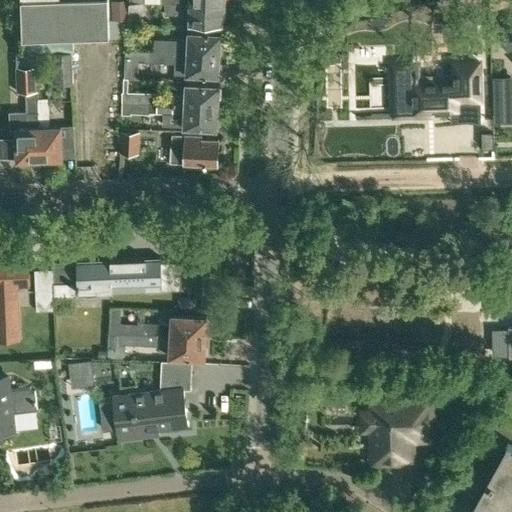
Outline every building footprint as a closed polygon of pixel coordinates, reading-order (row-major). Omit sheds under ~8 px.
[(21,0),(23,37),(74,35),(108,34),(106,0),(21,0)] [(110,0),(111,19),(128,18),(126,0),(110,0)] [(130,1),(129,14),(140,14),(143,10),(145,7),(145,1),(130,1)] [(226,9),(226,4),(166,2),(165,13),(190,14),(190,23),(214,24),(222,23),(222,22),(225,22),(225,11),(226,11),(226,9)] [(511,19),(501,22),(508,47),(511,46),(511,19)] [(160,50),(220,54),(220,46),(223,46),(223,34),(221,34),(221,33),(187,31),(187,39),(153,37),(153,49),(160,50)] [(127,48),(135,48),(136,38),(127,37),(127,48)] [(219,62),(220,54),(160,50),(153,49),(135,48),(127,48),(127,50),(125,49),(124,59),(186,63),(185,73),(219,75),(219,72),(222,71),(222,64),(219,62)] [(72,51),(53,52),(54,83),(73,83),(72,51)] [(395,79),(394,79),(395,114),(395,115),(425,115),(425,109),(435,109),(435,111),(451,111),(450,105),(457,105),(457,100),(480,99),(479,61),(454,62),(454,73),(420,74),(420,81),(416,81),(416,79),(395,79)] [(37,66),(17,66),(18,91),(38,90),(37,66)] [(151,104),(217,107),(218,98),(220,98),(221,88),(218,88),(219,85),(186,83),(185,96),(122,92),(121,102),(132,103),(151,104)] [(28,158),(44,158),(43,145),(38,146),(37,103),(37,98),(37,90),(26,90),(27,112),(12,112),(13,127),(16,127),(17,159),(19,159),(21,160),(26,160),(28,158)] [(37,98),(37,103),(38,146),(43,145),(44,158),(51,157),(54,159),(59,159),(60,157),(62,157),(61,125),(49,126),(48,97),(37,98)] [(131,115),(132,103),(121,102),(121,114),(131,115)] [(150,112),(156,112),(184,114),(183,126),(208,127),(216,128),(216,125),(219,125),(219,115),(217,114),(217,107),(151,104),(150,112)] [(121,132),(120,152),(138,152),(139,132),(121,132)] [(493,148),(493,133),(482,133),(482,148),(493,148)] [(173,134),(171,162),(217,164),(218,139),(210,139),(201,138),(201,136),(173,134)] [(244,225),(244,236),(253,236),(254,225),(244,225)] [(101,285),(109,285),(145,284),(145,290),(180,289),(179,262),(160,262),(160,257),(76,259),(77,283),(75,283),(76,293),(94,293),(94,291),(101,291),(101,285)] [(15,285),(29,285),(28,260),(0,261),(0,340),(18,339),(15,285)] [(179,310),(193,310),(193,298),(179,299),(179,310)] [(144,333),(206,337),(206,329),(208,327),(209,322),(207,319),(207,316),(195,316),(171,314),(171,325),(148,323),(142,323),(142,333),(144,333)] [(205,345),(206,337),(144,333),(142,333),(121,331),(120,343),(170,346),(170,356),(204,358),(205,355),(207,353),(207,348),(205,345)] [(71,379),(94,376),(92,359),(69,362),(71,379)] [(159,428),(173,426),(189,424),(184,390),(191,389),(191,388),(192,362),(180,362),(161,362),(159,388),(112,394),(118,439),(160,434),(159,428)] [(0,432),(14,431),(11,412),(36,409),(34,391),(31,392),(31,386),(8,389),(7,376),(0,376),(0,432)] [(453,376),(444,390),(459,399),(467,386),(453,376)] [(372,402),(373,409),(361,410),(361,431),(373,431),(374,460),(406,459),(406,445),(406,443),(405,442),(403,440),(408,435),(410,436),(412,437),(413,437),(423,437),(425,436),(427,435),(428,434),(429,433),(430,431),(430,429),(429,400),(372,402)] [(511,511),(511,446),(508,444),(505,448),(506,448),(504,451),(498,462),(507,469),(494,484),(492,482),(488,487),(490,488),(471,510),(472,511),(511,511)]
